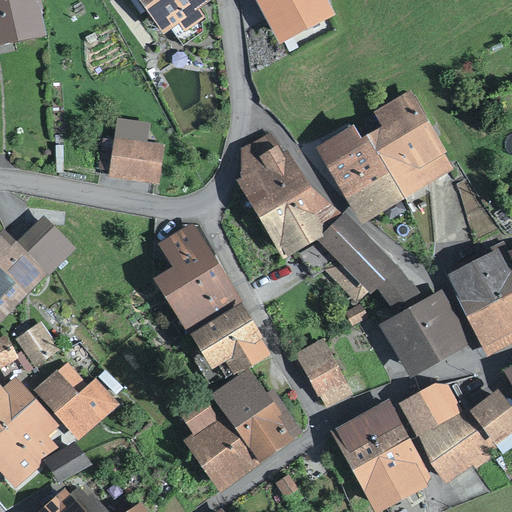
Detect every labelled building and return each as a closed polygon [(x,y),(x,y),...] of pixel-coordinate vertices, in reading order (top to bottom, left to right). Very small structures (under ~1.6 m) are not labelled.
[(0,0),(0,39),(38,31),(34,10),(31,11),(28,0),(0,0)] [(202,31),(200,17),(189,2),(191,0),(149,0),(183,45),(202,31)] [(325,12),(319,0),(262,0),(281,35),(325,12)] [(426,158),(440,150),(409,98),(381,115),(390,130),(376,138),(369,125),(355,133),(376,170),(384,165),(399,192),(433,172),(426,158)] [(114,121),(112,137),(139,141),(142,125),(114,121)] [(384,165),(376,170),(355,133),(354,130),(348,133),(350,135),(342,140),(379,203),(399,192),(384,165)] [(244,178),(258,201),(257,204),(297,180),(270,135),(244,148),(244,178)] [(347,187),(362,213),(379,203),(342,140),(338,142),(334,137),(322,144),(337,169),(329,181),(338,193),(347,187)] [(119,141),(114,173),(154,179),(159,147),(119,141)] [(315,193),(308,198),(297,180),(257,204),(288,253),(326,230),(322,222),(338,213),(315,193)] [(341,258),(347,263),(367,243),(343,219),(323,239),(300,253),(314,276),(327,268),(341,258)] [(182,268),(163,281),(184,313),(224,287),(228,284),(224,277),(220,280),(189,230),(167,244),(182,268)] [(43,277),(2,236),(0,238),(0,308),(26,282),(33,288),(43,277)] [(488,255),(452,274),(472,314),(511,292),(511,257),(502,241),(485,249),(488,255)] [(371,288),(392,269),(367,243),(347,263),(341,258),(327,268),(346,288),(359,276),(371,288)] [(228,293),(232,290),(228,284),(224,287),(184,313),(177,318),(187,332),(193,328),(195,330),(235,304),(228,293)] [(511,292),(472,314),(488,345),(511,332),(511,292)] [(448,317),(452,314),(442,296),(385,329),(409,368),(461,340),(448,317)] [(267,356),(250,328),(254,326),(246,312),(241,315),(238,310),(198,336),(215,363),(226,357),(235,372),(267,356)] [(21,344),(35,364),(55,350),(41,330),(21,344)] [(0,341),(0,363),(14,355),(4,339),(0,341)] [(320,343),(300,354),(310,373),(330,361),(320,343)] [(328,406),(348,395),(330,361),(310,373),(328,406)] [(69,368),(41,393),(57,411),(85,387),(69,368)] [(108,396),(93,380),(85,387),(57,411),(79,436),(105,413),(98,406),(108,396)] [(214,387),(201,395),(221,423),(227,419),(254,458),(296,429),(271,393),(263,399),(251,380),(246,383),(243,380),(221,396),(214,387)] [(0,430),(32,402),(15,384),(5,392),(1,389),(0,389),(0,430)] [(407,406),(419,428),(457,406),(446,386),(407,406)] [(180,409),(196,433),(217,420),(200,395),(180,409)] [(476,413),(497,441),(511,429),(511,417),(496,397),(476,413)] [(34,433),(48,421),(32,402),(0,430),(0,462),(15,480),(49,450),(34,433)] [(380,409),(340,432),(351,454),(401,425),(391,407),(381,411),(380,409)] [(444,422),(459,443),(482,427),(469,410),(462,415),(444,422)] [(194,443),(222,481),(254,458),(227,419),(221,423),(194,443)] [(431,458),(433,460),(459,443),(444,422),(421,434),(431,458)] [(401,425),(351,454),(361,474),(381,463),(382,465),(411,449),(408,438),(401,425)] [(446,479),(495,444),(482,427),(459,443),(433,460),(446,479)] [(51,462),(62,477),(85,464),(73,448),(51,462)] [(408,489),(403,480),(420,472),(411,449),(382,465),(381,463),(361,474),(378,505),(408,489)] [(48,511),(100,511),(94,504),(85,511),(78,511),(62,494),(46,508),(48,511)]
